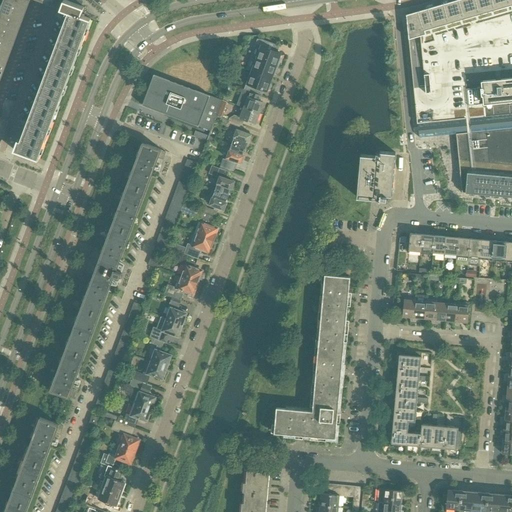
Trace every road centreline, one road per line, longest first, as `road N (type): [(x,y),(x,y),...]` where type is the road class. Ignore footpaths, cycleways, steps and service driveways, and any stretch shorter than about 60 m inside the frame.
road 1 (residential): [(135,511),(304,45),(301,2)]
road 2 (residential): [(479,475),(488,346),(375,333)]
road 3 (unclassified): [(397,0),(420,219)]
road 4 (secondary): [(0,393),(73,198)]
road 5 (secondary): [(146,41),(184,22),(301,2)]
road 6 (secondary): [(56,192),(0,343)]
road 7 (residential): [(362,466),(375,333)]
